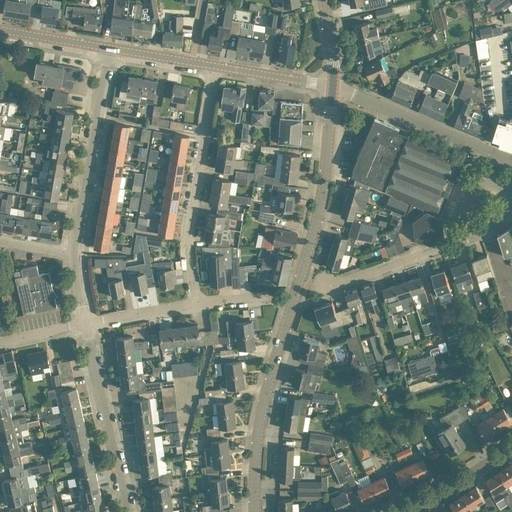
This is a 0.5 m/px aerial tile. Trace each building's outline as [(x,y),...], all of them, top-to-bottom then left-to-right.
[(20,1),(19,0),(6,0),(4,13),(17,15),(19,1),(20,1)] [(32,4),(38,5),(38,0),(19,0),(20,1),(19,1),(17,15),(29,17),(32,4)] [(38,0),(38,5),(43,6),(41,19),(57,22),(58,12),(59,8),(50,6),(50,0),(38,0)] [(114,0),(111,30),(131,33),(136,3),(136,0),(134,0),(114,0)] [(152,36),(154,20),(160,21),(156,0),(147,0),(150,10),(141,11),(142,4),(136,3),(131,33),(152,36)] [(196,0),(188,0),(187,7),(195,9),(196,0)] [(277,0),(278,8),(280,9),(286,8),(286,6),(300,4),(299,0),(277,0)] [(500,0),(490,0),(490,1),(498,11),(502,8),(503,10),(511,2),(511,0),(500,0)] [(261,9),(262,3),(251,1),(250,8),(261,9)] [(103,14),(101,6),(97,5),(95,9),(74,6),(73,16),(79,17),(79,14),(85,14),(84,26),(101,29),(103,14)] [(230,35),(232,21),(235,7),(227,5),(223,27),(219,26),(217,36),(210,35),(208,46),(222,49),(223,40),(229,41),(230,35)] [(398,5),(384,8),(376,11),(377,19),(394,15),(394,13),(399,12),(398,5)] [(443,6),(431,10),(437,31),(448,28),(443,6)] [(269,12),(267,25),(277,26),(279,14),(269,12)] [(288,13),(279,14),(277,26),(285,28),(288,13)] [(172,16),(172,20),(170,20),(170,30),(164,30),(164,35),(163,45),(183,46),(183,30),(180,30),(181,16),(172,16)] [(242,27),(243,22),(232,21),(230,35),(239,36),(237,51),(249,53),(253,29),(242,27)] [(356,25),(359,41),(371,38),(372,39),(378,37),(379,37),(377,27),(375,27),(374,21),(368,23),(368,22),(356,25)] [(501,24),(493,25),(494,33),(502,32),(501,24)] [(492,26),(480,29),(480,30),(482,38),(488,36),(494,35),(492,27),(492,26)] [(262,55),(264,46),(265,40),(264,40),(266,31),(253,29),(249,53),(262,55)] [(428,37),(432,45),(437,42),(433,34),(428,37)] [(290,44),(291,37),(283,35),(282,42),(281,42),(279,50),(281,50),(279,58),(293,61),(296,44),(290,44)] [(482,38),(476,39),(477,45),(489,44),(488,36),(482,38)] [(363,57),(373,55),(376,55),(373,45),(379,43),(378,37),(372,39),(371,38),(359,41),(363,57)] [(394,67),(385,71),(380,59),(365,66),(370,78),(377,75),(381,83),(389,79),(388,78),(395,75),(397,72),(394,67)] [(60,85),(59,91),(60,91),(61,85),(73,88),(75,79),(76,79),(77,76),(80,77),(81,68),(58,64),(58,66),(38,63),(36,75),(45,76),(44,83),(60,85)] [(424,88),(426,85),(425,85),(430,73),(424,70),(421,76),(406,69),(405,70),(400,77),(409,81),(401,102),(410,105),(418,87),(424,90),(425,88),(424,88)] [(423,92),(426,93),(419,109),(441,118),(445,109),(457,81),(435,71),(431,72),(430,73),(425,85),(426,85),(424,88),(425,88),(424,90),(423,92)] [(126,99),(133,100),(139,101),(143,78),(130,76),(129,81),(122,80),(119,97),(126,99)] [(391,97),(401,102),(409,81),(400,77),(399,78),(391,97)] [(139,101),(139,103),(146,104),(146,102),(153,103),(154,95),(155,96),(157,81),(143,78),(139,101)] [(475,99),(479,89),(479,88),(464,82),(460,93),(466,96),(460,111),(454,126),(466,131),(472,116),(469,114),(475,99)] [(174,83),(173,93),(172,99),(178,100),(176,108),(186,110),(187,101),(188,101),(190,86),(174,83)] [(231,120),(240,121),(244,96),(246,86),(237,85),(236,88),(225,86),(222,101),(223,101),(222,108),(233,110),(232,119),(231,119),(231,120)] [(273,108),(274,91),(260,89),(259,109),(253,109),(252,124),(271,126),(272,115),(269,115),(267,113),(267,108),(273,108)] [(479,89),(475,99),(484,103),(482,90),(479,89)] [(57,104),(67,106),(67,105),(69,93),(60,91),(59,91),(55,91),(54,90),(52,103),(51,104),(57,105),(57,104)] [(273,108),(273,114),(281,114),(280,125),(302,127),(302,117),(306,118),(306,111),(303,111),(303,103),(282,101),(274,101),(274,91),(273,108)] [(18,98),(17,104),(31,106),(31,100),(18,98)] [(10,101),(5,100),(0,99),(0,112),(3,113),(8,114),(10,101)] [(57,105),(51,104),(52,103),(46,102),(46,103),(44,112),(52,113),(51,121),(71,125),(74,112),(59,109),(58,110),(56,110),(57,105)] [(158,125),(160,118),(162,106),(154,104),(151,124),(158,125)] [(466,131),(484,139),(489,127),(484,125),(486,121),(481,119),(483,114),(474,111),(472,116),(466,131)] [(118,118),(130,120),(136,121),(137,115),(120,112),(118,118)] [(466,155),(464,154),(462,159),(405,135),(407,131),(408,130),(376,117),(351,176),(413,200),(406,217),(413,219),(415,236),(431,243),(445,233),(443,216),(440,215),(448,195),(449,196),(457,178),(455,177),(462,161),(463,161),(466,155)] [(160,118),(158,125),(183,130),(184,122),(160,118)] [(498,119),(492,137),(500,140),(499,143),(511,147),(511,123),(498,119)] [(69,138),(71,125),(51,121),(43,120),(43,125),(55,127),(54,134),(54,135),(69,138)] [(116,123),(113,135),(128,138),(130,125),(116,123)] [(300,143),(302,127),(280,125),(278,142),(300,143)] [(143,128),(142,135),(141,140),(149,142),(151,130),(143,128)] [(163,131),(154,130),(153,136),(162,138),(163,131)] [(19,131),(18,141),(24,142),(26,132),(19,131)] [(46,146),(52,147),(67,150),(69,138),(54,135),(54,134),(41,132),(40,137),(40,138),(47,139),(46,146)] [(173,146),(187,148),(189,136),(175,133),(173,146)] [(242,134),(241,141),(250,142),(251,135),(242,134)] [(126,150),(128,138),(113,135),(111,148),(126,150)] [(18,141),(16,151),(22,153),(24,142),(18,141)] [(254,143),(250,142),(241,141),(241,142),(240,146),(240,147),(241,148),(253,150),(253,149),(260,150),(261,144),(254,143)] [(218,156),(234,159),(234,158),(236,146),(236,145),(220,142),(218,156)] [(280,147),(261,145),(261,151),(277,153),(276,165),(282,166),(299,168),(300,155),(279,152),(280,147)] [(185,160),(187,148),(173,146),(171,158),(185,160)] [(52,147),(50,159),(65,162),(67,150),(52,147)] [(124,162),(126,150),(111,148),(109,160),(124,162)] [(232,171),(233,164),(242,166),(243,159),(234,158),(234,159),(218,156),(216,168),(232,171)] [(65,162),(50,159),(37,157),(36,162),(43,163),(41,170),(48,172),(63,174),(65,162)] [(171,158),(169,171),(183,173),(185,160),(171,158)] [(109,160),(107,172),(122,175),(124,162),(109,160)] [(255,179),(254,179),(254,180),(255,180),(260,181),(273,183),(276,184),(277,177),(274,176),(264,175),(266,164),(257,162),(255,173),(256,173),(255,179)] [(7,164),(0,163),(0,169),(16,172),(17,167),(7,165),(7,164)] [(280,177),(280,178),(287,179),(297,180),(297,179),(299,168),(282,166),(276,165),(274,176),(280,177)] [(148,167),(147,174),(146,173),(145,180),(154,181),(155,175),(156,168),(148,167)] [(254,179),(255,179),(256,173),(255,173),(236,170),(235,176),(248,178),(254,179)] [(169,171),(167,183),(181,185),(183,173),(169,171)] [(47,178),(41,177),(33,176),(32,181),(46,184),(61,186),(63,174),(48,172),(47,178)] [(122,175),(107,172),(105,185),(119,187),(122,175)] [(248,178),(235,176),(234,182),(247,184),(248,178)] [(215,177),(212,191),(229,193),(231,180),(215,177)] [(0,189),(15,192),(16,187),(0,183),(0,189)] [(167,183),(165,195),(179,198),(181,185),(167,183)] [(279,195),(277,208),(292,211),(295,194),(285,192),(286,185),(276,184),(273,183),(271,194),(279,195)] [(346,199),(358,204),(363,187),(351,183),(349,188),(346,187),(345,192),(347,193),(346,199)] [(61,186),(46,184),(44,193),(43,193),(42,191),(31,189),(30,194),(49,197),(59,199),(61,186)] [(105,185),(103,197),(117,200),(119,187),(105,185)] [(210,203),(220,205),(227,206),(228,200),(247,203),(248,196),(229,193),(212,191),(210,203)] [(0,227),(2,228),(8,193),(7,200),(2,199),(0,212),(0,227)] [(2,228),(15,230),(17,215),(10,214),(13,194),(8,193),(2,228)] [(177,210),(179,198),(165,195),(163,208),(177,210)] [(115,212),(117,200),(103,197),(101,209),(115,212)] [(341,215),(353,219),(354,219),(357,210),(362,211),(364,205),(358,204),(346,199),(341,215)] [(408,204),(396,199),(392,209),(404,214),(408,204)] [(42,219),(39,234),(52,236),(54,221),(49,220),(51,208),(56,209),(57,203),(45,201),(42,219)] [(175,223),(177,210),(163,208),(161,220),(175,223)] [(27,232),(29,217),(30,210),(25,209),(24,216),(17,215),(15,230),(27,232)] [(101,209),(98,222),(113,224),(115,212),(101,209)] [(276,212),(260,210),(258,218),(274,222),(276,212)] [(229,217),(230,218),(241,219),(242,212),(230,211),(229,216),(229,217)] [(228,229),(230,220),(225,219),(225,215),(219,214),(209,212),(207,225),(223,228),(228,229)] [(146,231),(147,225),(149,225),(150,218),(139,216),(137,229),(146,231)] [(400,216),(394,229),(395,230),(400,232),(405,218),(400,216)] [(27,232),(39,234),(42,219),(29,217),(27,232)] [(173,235),(175,223),(161,220),(159,233),(173,235)] [(356,220),(354,229),(376,235),(379,226),(356,220)] [(98,222),(96,234),(111,237),(113,224),(98,222)] [(217,240),(217,245),(217,246),(229,246),(229,245),(229,239),(227,238),(221,238),(223,228),(207,225),(205,238),(217,240)] [(497,234),(500,243),(504,256),(511,253),(511,225),(500,234),(499,233),(497,234)] [(135,228),(126,226),(125,233),(134,235),(135,228)] [(259,234),(256,246),(262,246),(263,246),(273,248),(274,243),(294,248),(298,233),(288,231),(269,227),(266,226),(264,235),(259,234)] [(354,229),(350,228),(348,235),(374,242),(376,235),(354,229)] [(397,237),(398,234),(400,232),(395,230),(389,231),(391,239),(397,237)] [(111,237),(96,234),(94,247),(109,249),(111,237)] [(136,234),(133,252),(144,250),(148,249),(148,247),(147,243),(146,235),(136,234)] [(336,234),(331,250),(349,256),(350,254),(355,240),(348,238),(348,237),(336,234)] [(162,238),(146,235),(147,243),(161,246),(162,238)] [(398,253),(395,243),(384,246),(388,257),(398,253)] [(231,258),(231,246),(229,245),(229,246),(217,246),(208,246),(203,246),(203,250),(203,258),(213,258),(214,268),(211,268),(212,284),(225,284),(224,268),(231,267),(231,266),(231,258)] [(263,258),(262,264),(274,266),(289,270),(292,257),(282,255),(277,254),(271,250),(269,259),(263,257),(263,258)] [(338,269),(340,266),(344,267),(347,265),(349,256),(331,250),(326,266),(338,269)] [(472,259),(479,281),(486,279),(494,276),(487,254),(472,259)] [(103,258),(97,258),(95,258),(95,266),(103,266),(107,266),(107,258),(103,258)] [(121,271),(115,272),(115,269),(120,269),(126,269),(125,258),(117,258),(107,258),(107,266),(107,268),(112,296),(125,294),(123,284),(121,271)] [(152,272),(151,261),(146,262),(137,264),(131,265),(133,274),(132,275),(134,282),(136,292),(149,289),(147,280),(146,273),(152,272)] [(159,270),(160,277),(161,287),(174,285),(173,276),(175,276),(174,268),(173,268),(172,261),(166,262),(167,269),(159,270)] [(464,278),(466,284),(473,281),(466,261),(451,266),(456,281),(464,278)] [(258,263),(256,269),(260,270),(261,270),(266,271),(264,282),(271,284),(272,279),(286,282),(287,282),(289,270),(274,266),(262,264),(259,263),(258,263)] [(21,268),(23,275),(16,277),(23,308),(24,313),(24,314),(36,312),(57,307),(55,297),(53,290),(53,288),(49,272),(39,274),(37,265),(21,268)] [(240,275),(239,266),(231,266),(231,267),(232,276),(240,275)] [(432,273),(431,273),(436,287),(438,294),(442,292),(450,290),(451,289),(444,269),(432,273)] [(420,276),(407,281),(411,293),(419,291),(423,302),(428,301),(420,276)] [(407,281),(395,285),(399,297),(400,297),(406,295),(408,301),(409,301),(411,306),(415,305),(411,293),(407,281)] [(361,286),(364,296),(366,300),(368,300),(372,311),(378,309),(374,297),(378,296),(376,291),(373,282),(361,286)] [(383,289),(387,301),(391,313),(398,311),(396,305),(402,303),(400,297),(399,297),(395,285),(383,289)] [(345,292),(350,306),(354,320),(355,324),(362,321),(357,303),(362,301),(360,297),(357,288),(345,292)] [(485,306),(481,290),(473,293),(478,308),(485,306)] [(433,299),(438,314),(441,312),(444,312),(441,301),(440,297),(433,299)] [(315,307),(321,323),(328,321),(331,329),(354,320),(350,306),(336,311),(332,301),(315,307)] [(395,325),(392,316),(387,317),(390,327),(395,325)] [(237,327),(228,328),(228,336),(231,335),(238,335),(254,333),(254,332),(252,320),(250,321),(237,322),(236,322),(237,327)] [(141,334),(149,334),(150,322),(142,321),(141,334)] [(508,327),(506,321),(492,325),(494,332),(508,327)] [(206,331),(205,331),(199,331),(198,325),(186,326),(188,342),(200,340),(201,345),(207,344),(206,331)] [(433,325),(423,328),(425,335),(435,332),(433,325)] [(488,325),(483,329),(487,335),(493,330),(488,325)] [(173,328),(175,344),(188,342),(186,326),(173,328)] [(160,329),(162,345),(163,352),(175,350),(174,344),(175,344),(173,328),(160,329)] [(231,335),(228,336),(229,342),(233,342),(238,342),(239,348),(255,346),(254,333),(238,335),(231,335)] [(353,350),(361,348),(358,334),(347,338),(350,349),(353,350)] [(376,334),(370,336),(377,359),(383,357),(376,334)] [(117,337),(118,351),(134,349),(149,347),(148,340),(134,342),(133,336),(117,337)] [(396,345),(402,343),(399,336),(394,338),(396,345)] [(311,357),(309,363),(323,367),(327,352),(317,350),(319,342),(313,341),(303,338),(299,354),(311,357)] [(413,378),(437,370),(438,372),(447,369),(448,374),(455,372),(452,364),(451,360),(448,350),(449,350),(448,349),(441,352),(440,347),(438,346),(431,348),(430,351),(431,355),(430,355),(414,360),(413,359),(410,360),(410,362),(408,363),(411,372),(413,378)] [(118,351),(120,363),(136,361),(134,349),(118,351)] [(0,376),(17,372),(12,350),(2,352),(5,362),(0,362),(0,376)] [(43,366),(49,365),(49,360),(47,350),(39,352),(40,353),(28,356),(30,366),(32,374),(44,371),(43,366)] [(451,352),(453,358),(460,356),(458,350),(451,352)] [(235,361),(234,354),(221,356),(222,362),(221,362),(222,375),(227,375),(243,373),(242,360),(235,361)] [(71,366),(69,361),(69,360),(57,363),(59,369),(71,366)] [(137,374),(136,361),(120,363),(121,376),(137,374)] [(398,361),(386,365),(389,375),(401,371),(398,361)] [(174,377),(180,376),(179,362),(172,363),(173,370),(174,377)] [(320,382),(323,367),(309,363),(307,370),(296,367),(294,376),(292,375),(290,381),(292,382),(292,383),(302,385),(308,387),(310,379),(320,382)] [(368,371),(366,364),(355,366),(356,374),(368,371)] [(59,369),(59,372),(60,374),(60,376),(72,373),(71,370),(71,366),(59,369)] [(153,391),(162,390),(162,387),(176,386),(175,380),(174,380),(174,377),(173,370),(172,370),(166,371),(167,379),(168,380),(162,381),(162,380),(145,382),(145,381),(143,379),(138,379),(137,374),(121,376),(122,382),(123,388),(126,388),(139,386),(139,393),(153,391)] [(378,371),(369,375),(371,380),(380,377),(378,371)] [(0,389),(5,388),(3,381),(17,378),(16,376),(18,376),(17,372),(0,376),(0,389)] [(62,382),(74,380),(72,373),(60,376),(62,382)] [(213,396),(226,394),(225,388),(245,385),(243,373),(227,375),(228,379),(224,379),(220,384),(221,388),(205,390),(205,396),(213,396)] [(50,376),(53,388),(62,386),(62,382),(60,376),(60,374),(52,375),(50,376)] [(456,378),(451,379),(450,376),(429,383),(428,379),(409,385),(412,397),(458,382),(456,378)] [(57,397),(58,404),(80,400),(77,387),(75,387),(74,380),(62,382),(62,386),(53,388),(48,390),(49,397),(50,399),(57,397)] [(176,392),(176,386),(162,387),(162,390),(162,394),(176,392)] [(457,394),(455,387),(449,390),(451,396),(457,394)] [(0,389),(0,401),(23,396),(22,391),(7,395),(5,388),(0,389)] [(154,397),(153,391),(139,393),(140,399),(133,399),(135,412),(151,410),(149,398),(154,397)] [(335,394),(313,392),(312,400),(334,403),(335,394)] [(364,399),(373,404),(377,397),(368,392),(364,399)] [(226,394),(213,396),(213,402),(217,401),(219,414),(235,412),(233,399),(226,400),(226,394)] [(289,395),(287,411),(306,414),(309,398),(289,395)] [(25,403),(23,396),(0,401),(0,414),(11,412),(9,405),(14,404),(15,406),(25,403)] [(481,400),(484,406),(491,402),(488,396),(481,400)] [(46,420),(49,420),(61,417),(82,412),(80,400),(58,404),(60,411),(45,415),(46,420)] [(481,400),(473,404),(477,411),(484,406),(481,400)] [(178,404),(164,406),(165,413),(179,411),(178,404)] [(438,433),(446,444),(451,453),(465,444),(453,424),(462,418),(455,407),(440,418),(446,428),(438,433)] [(503,408),(491,416),(499,429),(511,421),(503,408)] [(135,412),(136,425),(153,423),(151,410),(135,412)] [(165,413),(166,419),(179,417),(179,411),(165,413)] [(284,428),(303,431),(306,414),(287,411),(284,428)] [(0,414),(0,427),(27,422),(26,421),(26,418),(26,416),(18,418),(13,420),(11,412),(0,414)] [(51,425),(69,420),(70,428),(85,424),(82,412),(61,417),(49,420),(51,425)] [(219,414),(220,427),(236,425),(235,412),(219,414)] [(499,429),(491,416),(478,425),(481,429),(486,437),(492,433),(499,429)] [(340,420),(331,419),(329,429),(339,430),(340,420)] [(28,428),(27,422),(0,427),(0,433),(2,440),(22,435),(21,429),(28,428)] [(136,425),(138,438),(154,436),(153,423),(136,425)] [(180,423),(167,425),(167,428),(167,431),(175,430),(175,433),(181,432),(180,423)] [(73,440),(88,436),(85,424),(70,428),(64,429),(66,436),(58,437),(58,438),(59,443),(60,443),(68,441),(67,441),(73,440)] [(333,435),(311,432),(310,440),(331,444),(333,435)] [(205,454),(211,453),(229,451),(228,438),(222,439),(221,433),(208,434),(209,441),(212,440),(213,447),(205,448),(205,454)] [(2,440),(5,452),(32,446),(31,440),(24,442),(22,435),(2,440)] [(174,435),(162,435),(162,443),(169,443),(169,444),(175,444),(174,435)] [(73,440),(76,452),(91,449),(88,436),(73,440)] [(156,448),(154,436),(138,438),(139,450),(156,448)] [(331,444),(310,440),(308,450),(330,453),(331,444)] [(371,455),(365,442),(356,446),(362,458),(371,455)] [(11,471),(24,469),(22,461),(21,455),(34,452),(32,446),(5,452),(7,465),(9,464),(11,471)] [(282,447),(281,464),(294,464),(294,447),(282,447)] [(406,455),(408,454),(412,452),(410,447),(403,450),(406,455)] [(139,450),(141,462),(157,460),(156,448),(139,450)] [(76,452),(77,458),(79,464),(93,461),(91,449),(76,452)] [(405,455),(406,455),(403,450),(396,453),(398,459),(405,455)] [(205,467),(205,473),(219,472),(218,466),(231,464),(229,451),(211,453),(205,454),(206,460),(214,459),(214,466),(205,467)] [(325,455),(318,458),(321,465),(329,461),(326,455),(325,455)] [(340,464),(346,462),(343,456),(337,459),(340,464)] [(330,462),(340,483),(347,480),(345,474),(340,464),(337,458),(330,462)] [(423,458),(409,465),(416,479),(430,472),(423,458)] [(157,460),(141,462),(142,475),(158,473),(159,479),(172,477),(171,471),(167,471),(165,459),(157,460)] [(81,476),(96,473),(93,461),(79,464),(80,469),(81,476)] [(340,464),(345,474),(347,480),(348,480),(354,477),(347,461),(346,462),(340,464)] [(507,485),(508,484),(511,481),(511,463),(499,471),(507,485)] [(301,465),(294,464),(281,464),(280,480),(290,481),(293,481),(293,479),(300,479),(301,465)] [(374,469),(372,464),(365,467),(367,473),(374,469)] [(396,471),(398,476),(403,485),(416,479),(409,465),(396,471)] [(29,467),(24,469),(11,471),(12,478),(3,480),(6,492),(34,486),(30,486),(29,481),(27,475),(30,474),(29,467)] [(511,507),(511,491),(508,484),(507,485),(499,471),(486,479),(492,488),(495,492),(501,488),(507,499),(511,507)] [(205,473),(206,479),(207,492),(212,492),(228,490),(226,477),(219,478),(219,472),(205,473)] [(70,491),(79,489),(84,488),(99,485),(96,473),(81,476),(75,477),(77,485),(69,487),(70,491)] [(392,490),(388,481),(385,476),(371,482),(378,496),(392,490)] [(153,486),(155,499),(171,497),(169,484),(173,484),(172,477),(159,479),(160,485),(153,486)] [(298,481),(298,490),(322,490),(322,482),(322,481),(298,481)] [(378,496),(371,482),(362,486),(359,488),(358,488),(358,489),(361,493),(365,502),(378,496)] [(87,501),(102,497),(99,485),(84,488),(87,500),(87,501)] [(34,486),(6,492),(9,505),(30,500),(29,493),(35,491),(34,486)] [(472,507),(484,499),(490,509),(496,506),(489,495),(484,498),(476,486),(463,494),(472,507)] [(289,497),(287,488),(280,490),(283,498),(289,497)] [(330,493),(332,497),(332,498),(326,501),(328,505),(335,502),(339,511),(341,510),(341,511),(346,511),(353,509),(351,505),(353,505),(348,496),(346,490),(340,493),(338,489),(330,493)] [(203,506),(203,511),(223,510),(222,503),(229,503),(228,490),(212,492),(213,505),(203,506)] [(322,490),(298,490),(298,499),(322,499),(322,490)] [(456,511),(463,511),(472,507),(463,494),(451,502),(456,511)] [(75,510),(76,511),(75,511),(93,511),(105,509),(102,497),(87,501),(81,502),(82,509),(75,510)] [(172,510),(171,497),(155,499),(156,511),(172,510)] [(280,511),(293,511),(292,499),(280,499),(280,511)]
